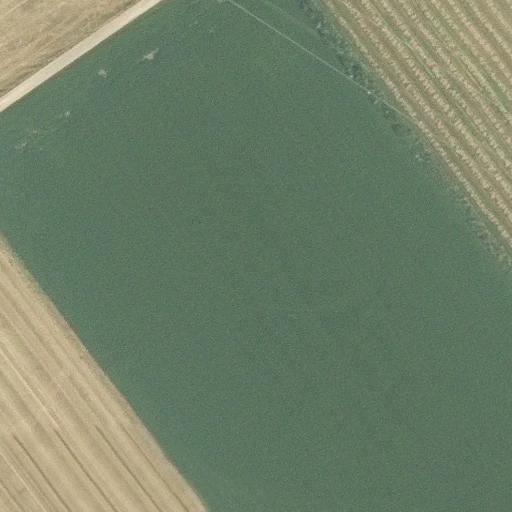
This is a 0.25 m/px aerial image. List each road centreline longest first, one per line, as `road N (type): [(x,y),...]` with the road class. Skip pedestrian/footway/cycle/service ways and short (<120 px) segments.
road 1 (track): [(511,285),(296,0)]
road 2 (track): [(155,0),(0,108)]
